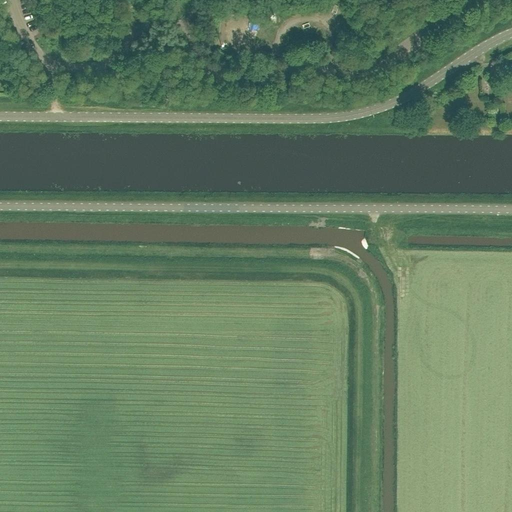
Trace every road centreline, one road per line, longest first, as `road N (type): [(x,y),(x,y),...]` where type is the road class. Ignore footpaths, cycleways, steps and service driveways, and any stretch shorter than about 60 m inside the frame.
road 1 (tertiary): [(511,34),(411,94),(334,119),(0,115)]
road 2 (tertiary): [(0,206),(511,210)]
